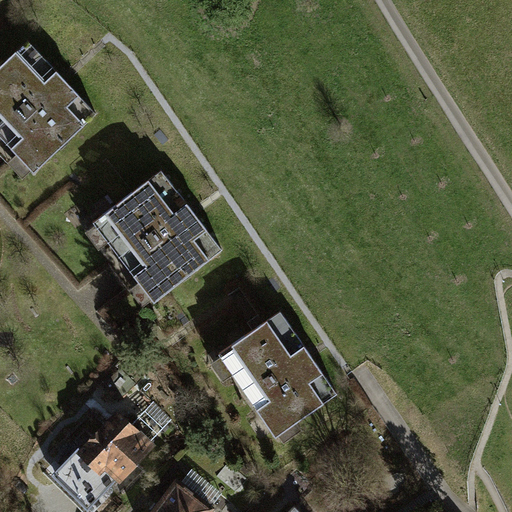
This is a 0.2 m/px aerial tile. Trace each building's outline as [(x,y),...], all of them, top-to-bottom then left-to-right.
[(27,40),(0,64),(0,135),(33,171),(96,114),(27,40)] [(159,169),(92,221),(153,300),(221,248),(159,169)] [(283,310),(220,350),(274,435),(337,395),(283,310)] [(116,412),(80,449),(113,481),(149,444),(116,412)] [(207,511),(211,508),(176,480),(149,511),(207,511)]
